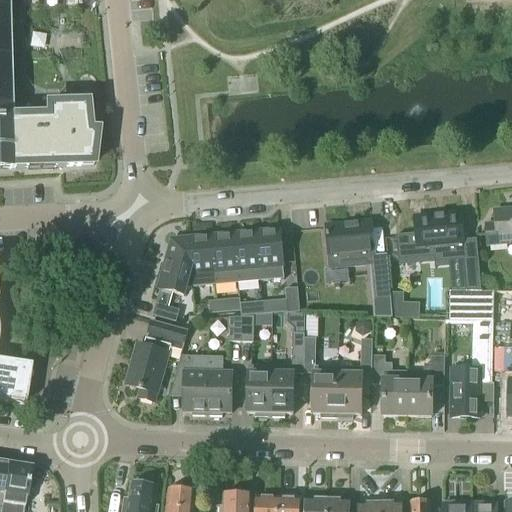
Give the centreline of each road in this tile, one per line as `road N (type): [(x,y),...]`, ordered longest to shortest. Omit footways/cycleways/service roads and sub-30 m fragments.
road 1 (residential): [(511,455),(76,446)]
road 2 (residential): [(134,210),(511,172)]
road 3 (residential): [(76,446),(134,210)]
road 4 (residential): [(134,210),(118,0)]
road 5 (residential): [(134,210),(0,219)]
